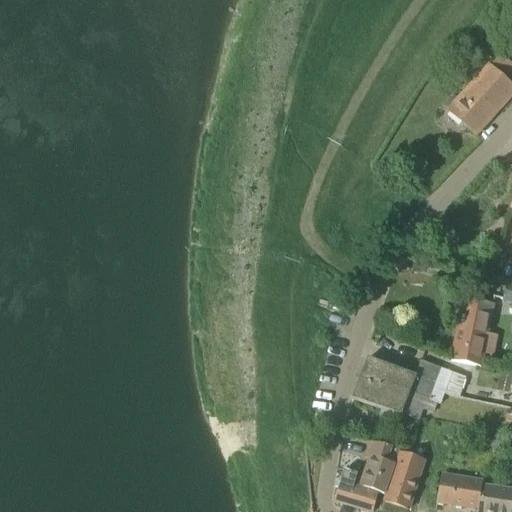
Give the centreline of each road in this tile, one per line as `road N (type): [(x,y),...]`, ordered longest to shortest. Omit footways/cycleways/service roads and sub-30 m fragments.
road 1 (residential): [(328,511),(333,428),(374,291),(411,231),(511,124)]
road 2 (track): [(420,0),(337,133),(302,225),(313,245),(374,291)]
